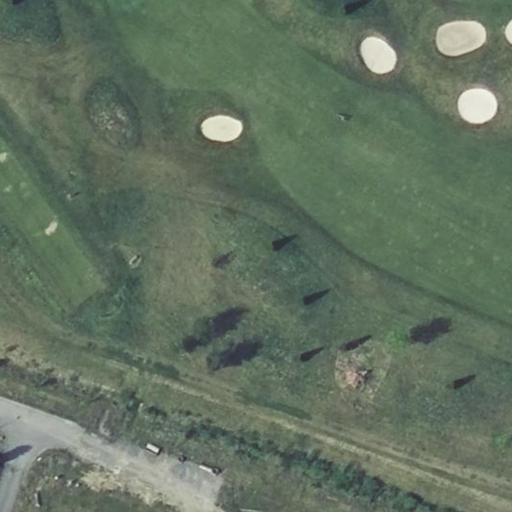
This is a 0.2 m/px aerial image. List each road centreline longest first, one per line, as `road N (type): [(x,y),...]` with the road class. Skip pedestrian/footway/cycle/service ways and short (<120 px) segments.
road 1 (unknown): [(31,421),(209,477)]
road 2 (residential): [(0,410),(31,421),(0,503)]
